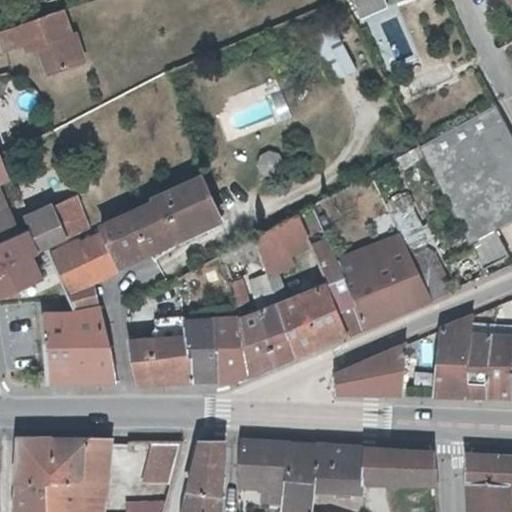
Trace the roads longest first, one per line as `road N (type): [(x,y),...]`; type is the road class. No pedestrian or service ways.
road 1 (residential): [(266,405),(511,279)]
road 2 (primary): [(10,413),(203,405)]
road 3 (primary): [(266,405),(441,418)]
